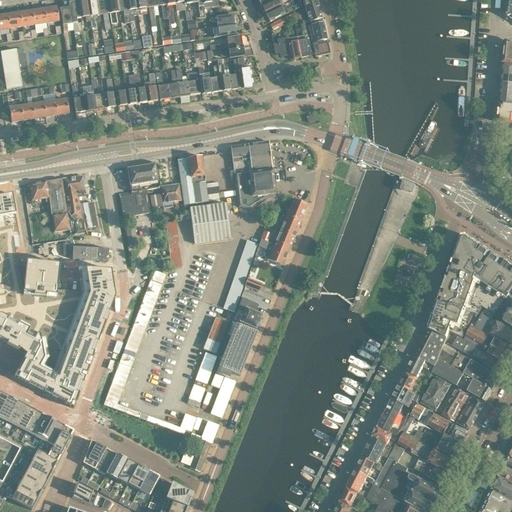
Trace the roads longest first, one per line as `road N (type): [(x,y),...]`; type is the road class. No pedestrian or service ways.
road 1 (residential): [(202,490),(320,201),(331,140)]
road 2 (unknown): [(234,248),(171,398),(153,407),(137,396),(137,377),(192,253),(205,247)]
road 3 (residential): [(466,198),(428,302),(324,511)]
road 4 (residential): [(275,95),(0,133)]
road 5 (residential): [(104,157),(122,283),(75,422)]
road 6 (tertiary): [(104,157),(269,127),(331,140)]
road 7 (residential): [(466,198),(483,163),(496,28)]
road 8 (tertiary): [(466,198),(331,140)]
road 9 (secondary): [(511,391),(452,511)]
